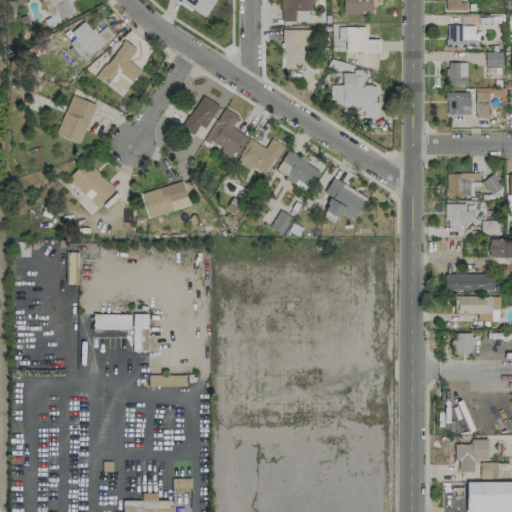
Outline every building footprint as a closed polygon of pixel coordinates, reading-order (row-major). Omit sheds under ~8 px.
[(41,0),(49,17),(44,20),(46,26),(75,13),(70,0),(69,0),(41,0)] [(175,0),(205,17),(214,0),(175,0)] [(279,0),(280,21),(313,21),(312,0),(279,0)] [(342,0),(342,13),(370,14),(370,0),(342,0)] [(459,0),(445,0),(446,10),(466,10),(466,2),(459,2),(459,0)] [(81,62),(112,35),(104,26),(95,34),(83,20),(70,32),(76,39),(67,46),(81,62)] [(446,47),(474,47),(474,25),(445,25),(446,47)] [(365,27),(344,27),(345,53),(378,52),(378,39),(365,39),(365,27)] [(280,68),(303,68),(304,30),(281,29),(280,68)] [(139,70),(126,60),(135,49),(123,40),(95,77),(102,82),(105,78),(123,91),(139,70)] [(485,66),(501,65),(501,52),(484,52),(485,66)] [(464,84),(465,62),(445,62),(445,84),(464,84)] [(376,117),(377,85),(361,84),(362,71),(341,71),(341,85),(329,84),(329,105),(363,106),(362,116),(376,117)] [(468,92),(445,92),(445,114),(469,114),(468,92)] [(474,118),(487,117),(487,92),(474,92),(474,118)] [(56,136),(81,143),(93,102),(68,95),(56,136)] [(203,128),(217,106),(201,95),(180,127),(192,135),(199,125),(203,128)] [(231,127),(237,116),(223,107),(205,138),(221,147),(218,152),(231,160),(245,136),(231,127)] [(248,138),(235,160),(262,175),(272,158),(275,160),(284,145),(270,138),(264,148),(248,138)] [(309,186),(317,166),(283,152),(275,173),(309,186)] [(67,177),(95,207),(113,190),(86,160),(67,177)] [(445,173),(445,196),(471,196),(471,183),(478,183),(478,173),(445,173)] [(480,181),(490,194),(501,186),(491,173),(480,181)] [(336,220),(341,212),(352,220),(366,198),(332,177),(322,192),(330,197),(322,210),(336,220)] [(141,191),(147,216),(187,207),(181,182),(141,191)] [(464,204),(444,203),(444,225),(465,226),(465,221),(472,221),(472,212),(464,211),(464,204)] [(281,234),(291,216),(279,210),(269,227),(281,234)] [(497,221),(480,220),(479,233),(497,234),(497,221)] [(501,257),(501,262),(511,261),(511,238),(487,238),(487,257),(501,257)] [(76,284),(77,252),(65,252),(64,284),(76,284)] [(443,274),(443,291),(493,289),(492,273),(443,274)] [(476,320),(497,321),(497,296),(453,296),(453,312),(476,313),(476,320)] [(130,314),(92,314),(92,328),(130,329),(130,314)] [(146,351),(147,314),(131,314),(131,350),(146,351)] [(450,353),(470,354),(470,345),(473,345),(473,333),(450,333),(450,353)] [(147,386),(184,386),(184,375),(147,375),(147,386)] [(455,472),(474,472),(473,459),(486,459),(485,439),(469,439),(469,444),(454,444),(455,472)] [(479,479),(495,478),(495,462),(478,462),(479,479)] [(167,511),(190,511),(190,478),(171,478),(171,500),(155,500),(155,492),(141,492),(141,500),(121,500),(121,511),(167,511)] [(511,511),(511,481),(464,482),(465,511),(511,511)]
